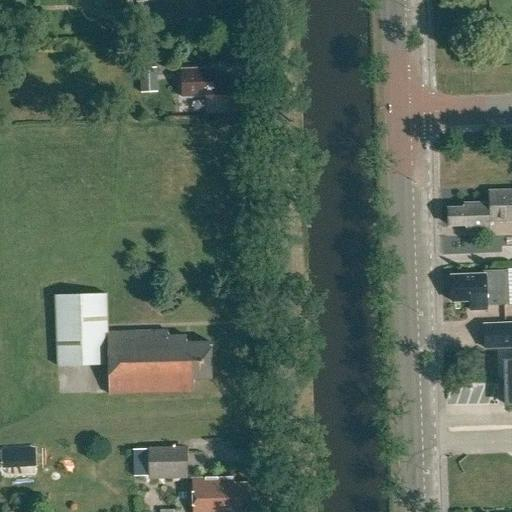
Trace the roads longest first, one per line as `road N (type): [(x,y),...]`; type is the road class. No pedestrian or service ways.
road 1 (unclassified): [(289,511),(269,0)]
road 2 (secondary): [(412,511),(397,112)]
